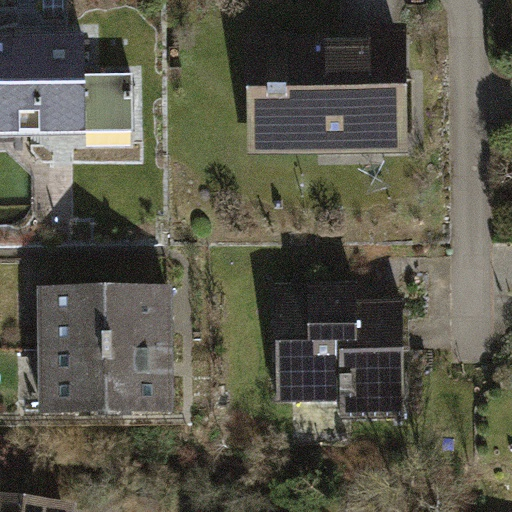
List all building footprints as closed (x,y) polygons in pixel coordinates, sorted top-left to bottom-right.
[(84,27),(0,29),(0,136),(136,133),(134,66),(86,67),(84,27)] [(254,34),(256,151),(407,149),(405,31),(254,34)] [(280,282),(280,395),(341,395),(341,414),(406,414),(406,295),(357,295),(357,270),(309,270),(309,282),(280,282)] [(44,341),(174,342),(174,280),(44,280),(44,341)] [(44,341),(44,410),(174,411),(174,342),(44,341)] [(0,511),(70,511),(71,506),(0,498),(0,511)]
